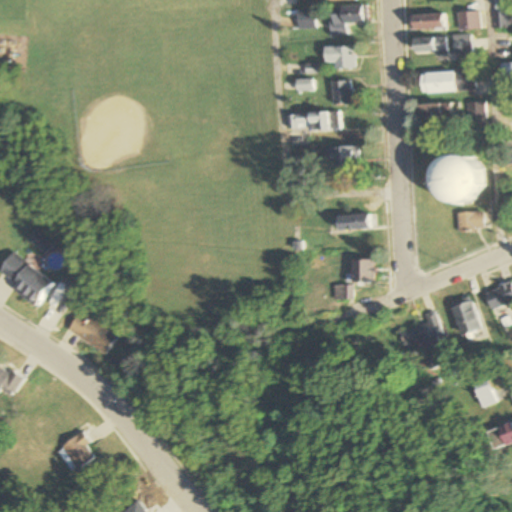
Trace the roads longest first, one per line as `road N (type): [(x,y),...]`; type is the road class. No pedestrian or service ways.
road 1 (residential): [(405,283),(390,0)]
road 2 (tertiary): [(195,511),(92,382),(0,320)]
